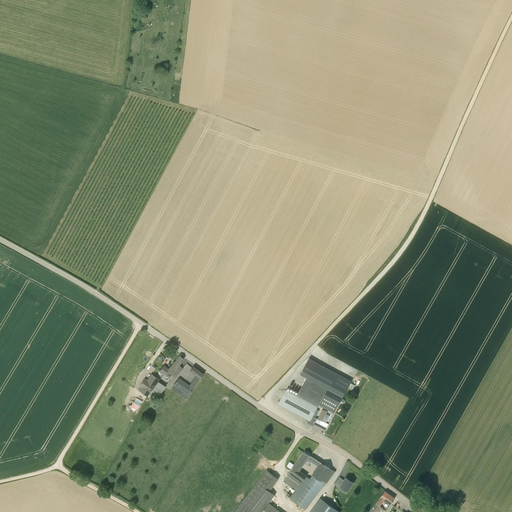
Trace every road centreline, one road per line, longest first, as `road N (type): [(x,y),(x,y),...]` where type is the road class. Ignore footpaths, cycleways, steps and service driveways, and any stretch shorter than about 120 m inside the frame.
road 1 (tertiary): [(420,511),(353,459),(0,239)]
road 2 (track): [(511,17),(407,242),(258,406)]
road 3 (track): [(140,324),(57,464)]
